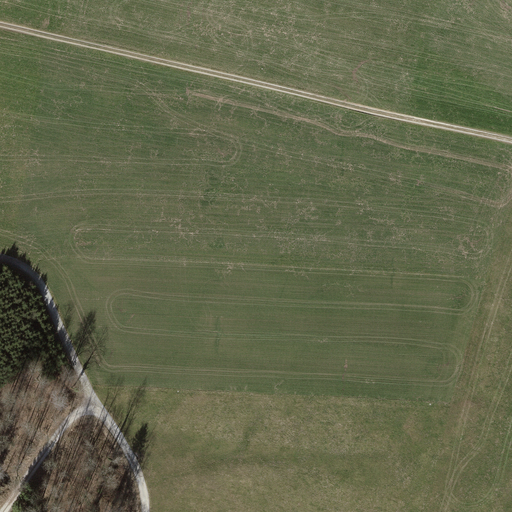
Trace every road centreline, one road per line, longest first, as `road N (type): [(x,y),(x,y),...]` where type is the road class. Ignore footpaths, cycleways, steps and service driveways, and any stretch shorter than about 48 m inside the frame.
road 1 (track): [(511,139),(0,23)]
road 2 (track): [(0,256),(22,263),(46,289),(87,389),(134,462),(147,511)]
road 3 (track): [(97,403),(4,511)]
